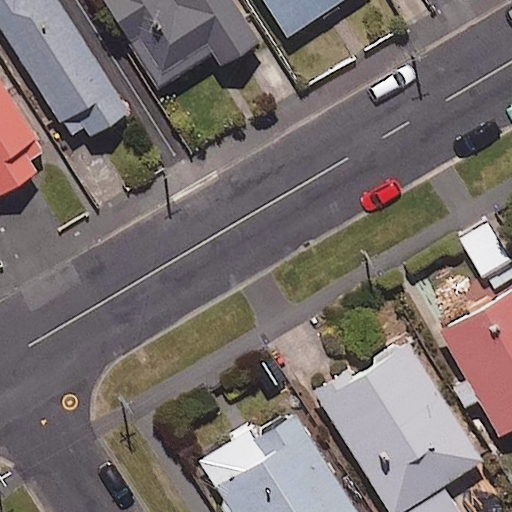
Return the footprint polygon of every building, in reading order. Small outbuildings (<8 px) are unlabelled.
[(0,0),(0,31),(73,148),(127,114),(55,0),(0,0)] [(258,43),(230,0),(99,0),(155,88),(210,53),(219,68),(258,43)] [(261,0),(286,37),(342,0),(261,0)] [(0,194),(50,163),(0,84),(0,194)] [(511,265),(484,221),(459,236),(487,281),(511,265)] [(511,291),(437,334),(464,380),(452,387),(465,409),(476,402),(497,438),(511,429),(511,291)] [(481,461),(404,340),(316,396),(389,511),(457,511),(441,486),(481,461)] [(354,511),(291,412),(257,434),(253,427),(197,462),(228,511),(354,511)]
